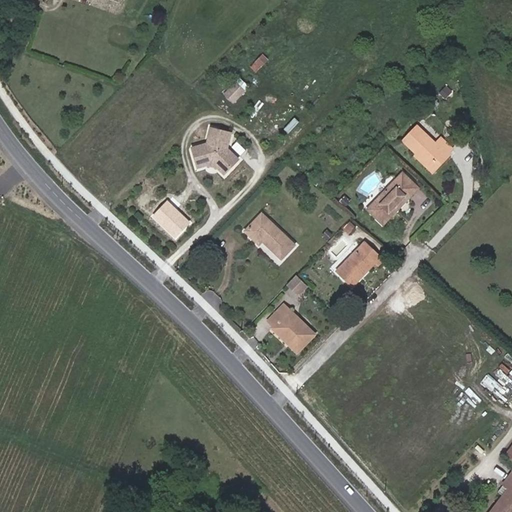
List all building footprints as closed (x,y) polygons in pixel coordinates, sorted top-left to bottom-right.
[(257,71),(271,60),(266,54),(252,66),(257,71)] [(226,95),(237,103),(248,88),(236,80),(226,95)] [(197,166),(207,163),(210,162),(214,164),(217,166),(224,173),(238,159),(226,147),(230,129),(213,125),(208,142),(191,148),(197,166)] [(405,141),(420,154),(431,165),(444,153),(446,155),(453,148),(440,136),(434,142),(419,127),(405,141)] [(431,165),(420,154),(417,157),(433,173),(448,156),(446,155),(444,153),(431,165)] [(394,208),(417,184),(405,173),(370,209),(385,224),(397,211),(394,208)] [(420,187),(417,184),(394,208),(397,211),(420,187)] [(242,226),(260,244),(263,241),(281,259),(295,244),(258,209),(242,226)] [(353,288),(376,265),(378,267),(385,260),(367,242),(337,272),(353,288)] [(296,274),(287,284),(294,290),(303,280),(296,274)] [(303,280),(294,290),(298,294),(307,285),(303,280)] [(291,344),(289,346),(297,354),(314,336),(285,306),(269,322),(275,328),(291,344)] [(272,330),(289,346),(291,344),(275,328),(272,330)] [(511,484),(511,472),(503,484),(509,488),(511,484)] [(511,511),(511,484),(509,488),(491,511),(511,511)]
